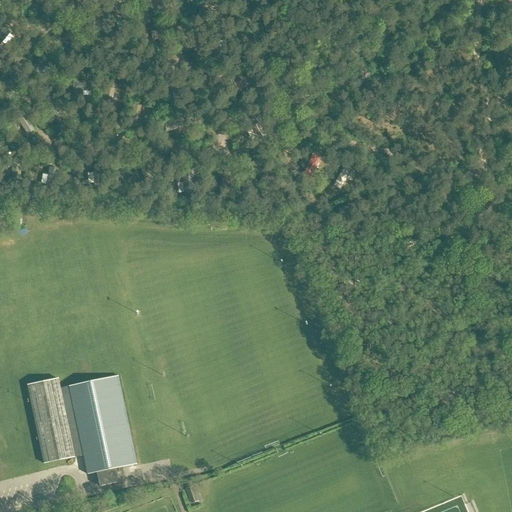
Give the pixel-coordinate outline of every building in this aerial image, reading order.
[(221,14),(198,9),(197,17),(219,22),(221,14)] [(99,26),(106,23),(103,15),(96,18),(82,23),(85,31),(99,26)] [(168,42),(164,24),(155,26),(157,31),(151,32),(153,41),(159,40),(159,44),(168,42)] [(67,25),(51,39),(56,45),(72,31),(67,25)] [(7,26),(0,33),(0,47),(14,31),(7,26)] [(222,60),(218,40),(210,42),(214,62),(222,60)] [(173,66),(185,61),(182,53),(160,62),(164,70),(166,69),(168,75),(175,72),(173,66)] [(40,56),(36,63),(56,73),(60,66),(40,56)] [(251,82),(234,74),(230,82),(238,85),(236,90),(242,93),(244,88),(248,90),(251,82)] [(95,92),(96,82),(75,81),(74,91),(95,92)] [(170,85),(171,94),(172,100),(183,99),(183,93),(195,91),(194,82),(170,85)] [(108,84),(104,105),(113,107),(117,86),(108,84)] [(48,101),(45,107),(63,117),(66,111),(48,101)] [(136,127),(140,107),(133,105),(129,126),(136,127)] [(27,136),(35,131),(23,112),(15,117),(27,136)] [(169,133),(186,128),(183,118),(166,124),(169,133)] [(261,143),(266,140),(256,120),(250,123),(251,125),(246,128),(253,140),(258,137),(261,143)] [(290,174),(297,169),(284,151),(277,156),(290,174)] [(303,175),(311,179),(319,159),(311,156),(303,175)] [(21,180),(20,159),(11,160),(12,180),(21,180)] [(148,164),(140,167),(146,187),(155,184),(148,164)] [(101,185),(100,165),(92,166),(92,174),(87,174),(88,184),(93,184),(93,186),(101,185)] [(356,174),(351,171),(344,167),(333,187),(340,191),(346,179),(351,182),(356,174)] [(56,170),(49,169),(47,176),(42,175),(41,185),(45,186),(45,189),(52,190),(56,170)] [(191,172),(183,173),(185,184),(177,185),(179,195),(186,194),(194,193),(191,172)] [(223,173),(221,184),(216,183),(215,191),(220,192),(219,196),(229,197),(233,175),(223,173)] [(263,206),(266,197),(245,190),(242,199),(263,206)] [(125,482),(122,468),(137,465),(118,376),(60,389),(58,379),(27,386),(44,464),(84,456),(88,475),(97,473),(99,487),(125,482)] [(191,505),(198,502),(193,487),(185,490),(191,505)]
